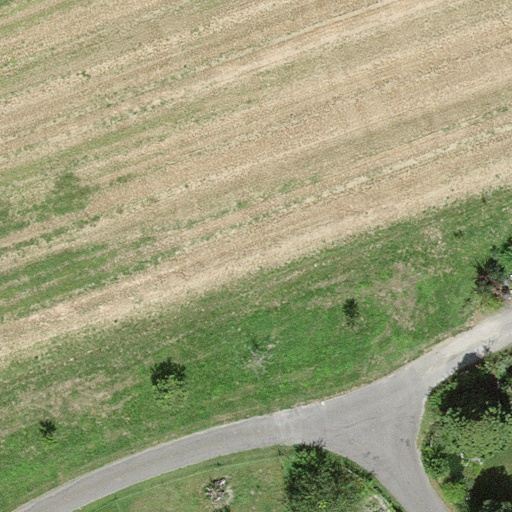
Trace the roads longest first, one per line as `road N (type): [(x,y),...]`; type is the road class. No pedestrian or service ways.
road 1 (track): [(66,511),(183,459),(330,436),(407,477),(434,511)]
road 2 (track): [(511,339),(330,436)]
